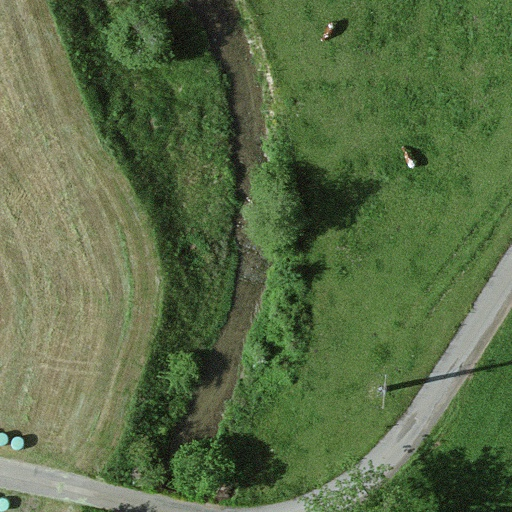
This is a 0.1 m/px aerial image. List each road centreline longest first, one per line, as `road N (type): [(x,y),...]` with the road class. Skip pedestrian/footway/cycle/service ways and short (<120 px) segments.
road 1 (residential): [(314,511),(386,458),(511,272)]
road 2 (residential): [(0,478),(162,511)]
